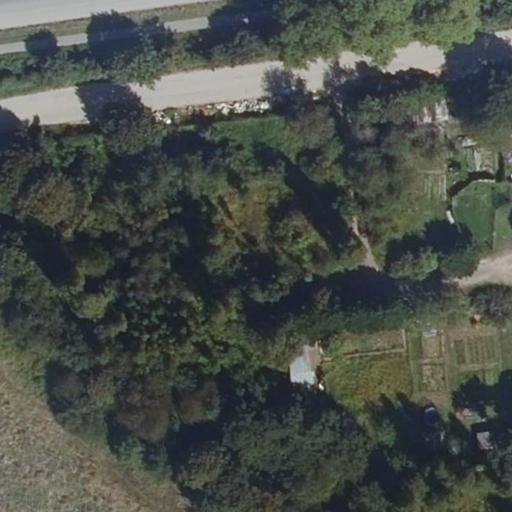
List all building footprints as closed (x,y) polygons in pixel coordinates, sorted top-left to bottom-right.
[(417,122),(436,120),(433,100),(414,102),(417,122)] [(396,158),(398,188),(410,188),(407,157),(396,158)] [(232,368),(205,345),(194,357),(180,373),(220,408),(229,398),(245,379),(232,368)] [(290,363),(288,351),(272,353),(277,399),(293,398),(293,393),(290,363)] [(311,391),(308,361),(290,363),(293,393),(311,391)]
